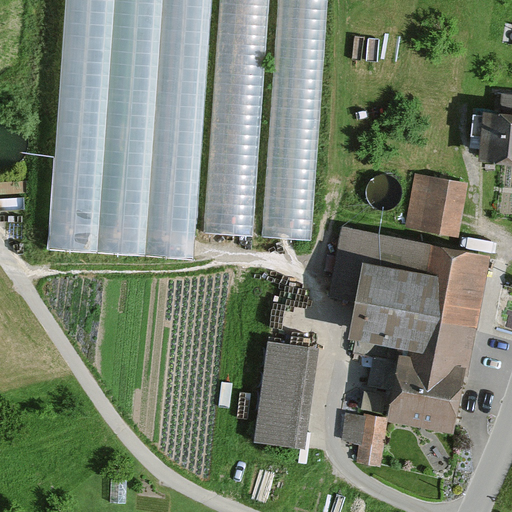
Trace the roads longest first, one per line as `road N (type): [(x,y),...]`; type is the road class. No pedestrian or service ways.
road 1 (track): [(345,511),(192,471),(133,416),(0,219)]
road 2 (residential): [(470,511),(511,399)]
